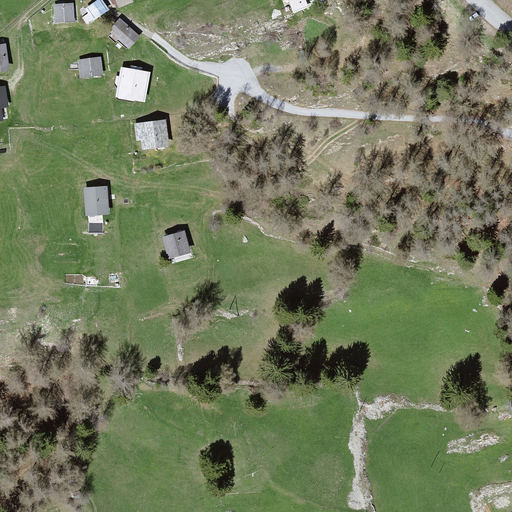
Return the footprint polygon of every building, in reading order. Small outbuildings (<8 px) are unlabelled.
[(134,0),(117,0),(123,11),(137,6),(134,0)] [(309,0),(293,0),(299,16),(313,10),(309,0)] [(100,3),(87,13),(97,23),(111,14),(100,3)] [(76,6),(55,7),(56,26),(77,25),(76,6)] [(144,39),(122,25),(114,36),(132,51),(144,39)] [(8,47),(0,48),(0,75),(13,75),(8,47)] [(103,61),(81,64),(83,81),(106,78),(103,61)] [(149,72),(121,67),(116,96),(144,101),(149,72)] [(7,87),(0,87),(0,121),(4,122),(3,107),(8,107),(7,87)] [(166,123),(137,126),(140,144),(144,145),(147,154),(170,151),(166,123)] [(112,188),(86,191),(88,218),(112,217),(112,188)] [(187,234),(166,240),(170,259),(195,252),(187,234)]
